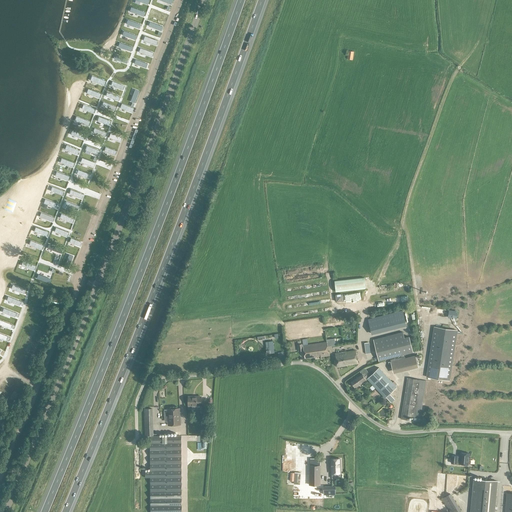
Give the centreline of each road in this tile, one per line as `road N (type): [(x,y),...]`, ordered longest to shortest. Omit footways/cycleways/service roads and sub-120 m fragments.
road 1 (motorway): [(65,511),(261,0)]
road 2 (motorway): [(238,0),(43,511)]
road 3 (track): [(406,318),(416,302),(403,222),(410,194),(490,0)]
road 4 (unclassified): [(511,432),(393,431),(304,363),(202,374)]
road 5 (unclassified): [(6,511),(73,348)]
